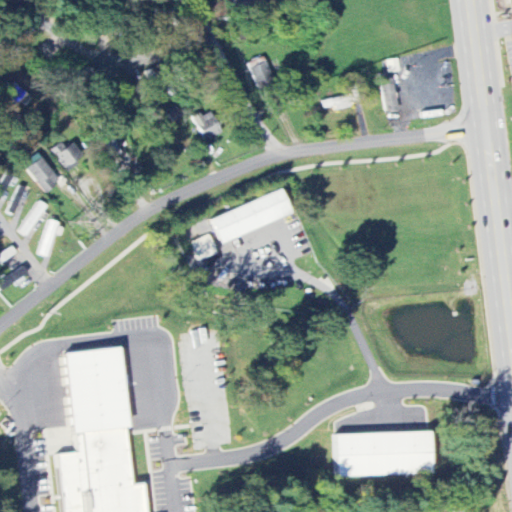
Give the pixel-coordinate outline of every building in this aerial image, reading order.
[(270,77),(263,60),(247,66),(254,83),(270,77)] [(387,73),(398,72),(397,60),(385,61),(387,73)] [(95,77),(86,67),(72,81),(81,90),(95,77)] [(31,99),(13,82),(2,94),(20,110),(31,99)] [(384,114),(397,112),(392,82),(379,85),(384,114)] [(220,135),(211,112),(199,117),(198,113),(191,116),(202,142),(220,135)] [(64,173),(78,165),(63,141),(49,149),(64,173)] [(20,165),(43,194),(57,182),(34,154),(20,165)] [(0,179),(0,196),(10,179),(2,175),(0,179)] [(207,221),(220,245),(291,213),(280,188),(207,221)] [(17,233),(26,238),(45,207),(36,201),(17,233)] [(47,222),(36,255),(45,258),(53,235),(58,237),(62,226),(47,222)] [(190,243),(198,262),(216,255),(208,235),(190,243)] [(0,263),(15,255),(10,247),(0,253),(0,263)] [(0,291),(25,274),(20,267),(0,281),(0,291)] [(141,511),(138,485),(130,486),(116,349),(62,354),(72,453),(55,455),(60,511),(141,511)] [(332,478),(428,476),(427,433),(331,435),(332,478)]
